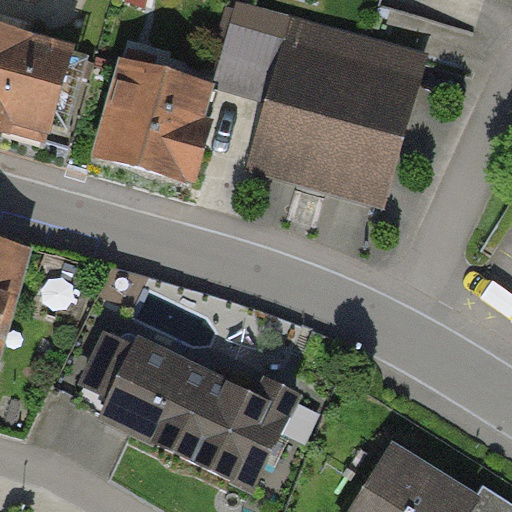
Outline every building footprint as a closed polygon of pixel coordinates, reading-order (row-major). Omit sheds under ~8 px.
[(271,105),(291,33),(234,17),(214,90),(271,105)] [(384,201),(421,68),(291,33),(271,105),(255,166),(384,201)] [(63,60),(0,41),(0,135),(38,146),(63,60)] [(214,101),(121,74),(94,168),(187,194),(214,101)] [(0,387),(33,262),(0,253),(0,387)] [(253,505),(301,409),(126,323),(79,419),(253,505)] [(471,511),(397,464),(365,511),(471,511)]
